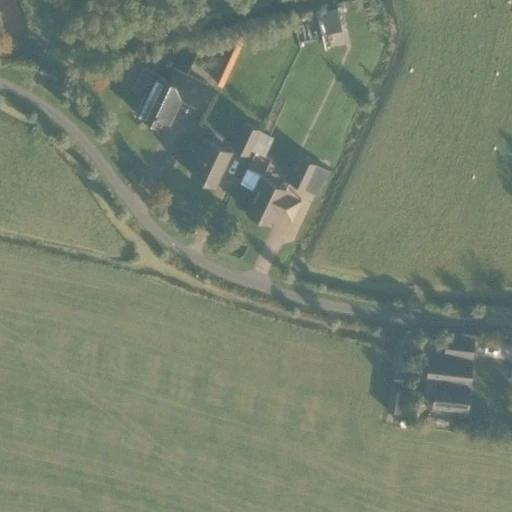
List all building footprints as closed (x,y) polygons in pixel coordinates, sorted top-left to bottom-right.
[(317,18),(320,34),(342,29),(339,13),(317,18)] [(174,65),(187,71),(197,51),(183,45),(174,65)] [(168,80),(155,73),(142,67),(132,88),(145,94),(135,113),(152,121),(154,116),(168,123),(180,98),(195,105),(205,84),(174,68),(168,80)] [(248,154),(260,128),(244,121),(232,147),(248,154)] [(214,186),(231,151),(204,139),(194,159),(197,160),(190,174),(214,186)] [(320,197),(332,170),(301,155),(288,181),(320,197)] [(292,219),(302,198),(285,190),(286,189),(259,176),(250,196),(252,198),(246,212),(269,223),(275,211),(292,219)] [(472,356),(474,340),(445,337),(443,353),(472,356)] [(468,386),(471,362),(429,357),(426,377),(437,378),(436,382),(435,382),(432,406),(466,410),(469,386),(468,386)] [(387,411),(399,412),(403,381),(391,379),(387,411)]
